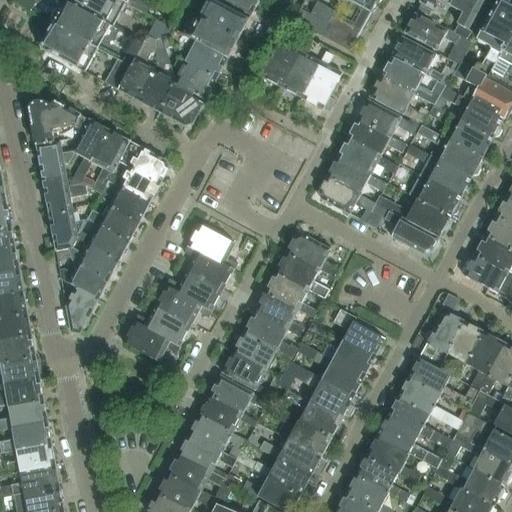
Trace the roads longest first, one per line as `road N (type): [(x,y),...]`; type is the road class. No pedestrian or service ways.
road 1 (residential): [(59,360),(91,352),(215,125)]
road 2 (residential): [(0,81),(29,185),(59,360)]
road 3 (residential): [(318,511),(438,280)]
road 4 (residential): [(294,204),(401,0)]
road 5 (residential): [(188,392),(274,231)]
road 6 (residential): [(438,280),(294,204)]
road 7 (residential): [(59,360),(96,511)]
road 8 (residential): [(438,280),(511,152)]
road 9 (residential): [(215,125),(285,0)]
